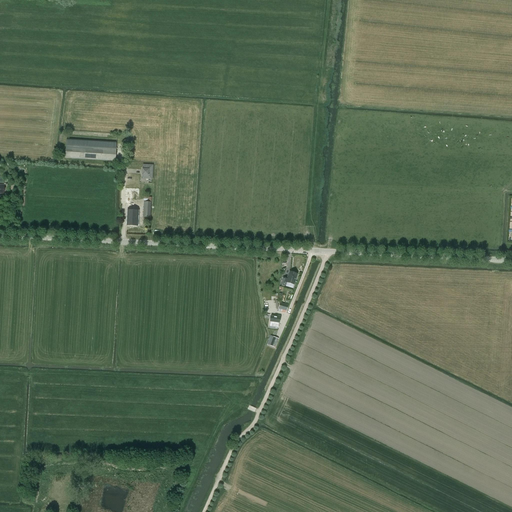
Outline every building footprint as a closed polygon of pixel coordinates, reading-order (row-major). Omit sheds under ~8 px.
[(66,139),(65,158),(115,161),(117,143),(66,139)] [(125,188),(125,203),(133,203),(133,199),(140,199),(141,188),(125,188)] [(144,197),(143,218),(150,218),(151,197),(144,197)] [(128,210),(127,225),(138,226),(139,211),(128,210)] [(283,277),(281,284),(286,286),(287,282),(294,284),(297,273),(295,273),(295,272),(292,272),(290,271),(287,279),(283,277)] [(275,302),(272,302),(272,299),(267,300),(267,310),(272,309),(272,307),(275,307),(275,302)] [(278,309),(278,311),(281,312),(282,310),(286,311),(288,305),(280,303),(278,309)] [(278,327),(279,325),(279,322),(279,321),(280,316),(277,315),(276,317),(270,316),(270,321),(270,326),(275,327),(278,327)] [(269,341),(267,344),(268,344),(270,345),(270,346),(274,347),(278,338),(274,337),(271,342),(269,341)]
